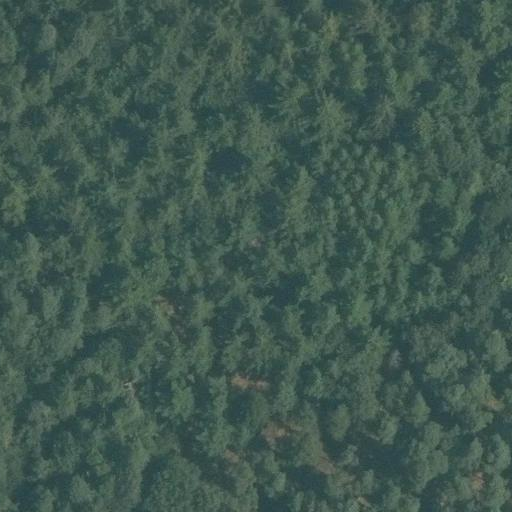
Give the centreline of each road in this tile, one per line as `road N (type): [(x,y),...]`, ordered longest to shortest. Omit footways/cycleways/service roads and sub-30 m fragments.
road 1 (track): [(190,511),(511,326)]
road 2 (track): [(0,243),(92,312),(219,511)]
road 3 (track): [(0,140),(243,0)]
